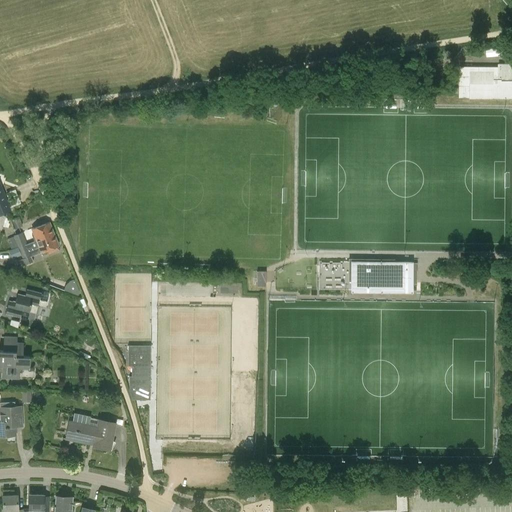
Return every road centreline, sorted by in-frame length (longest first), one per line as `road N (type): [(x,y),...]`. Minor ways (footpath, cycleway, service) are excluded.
road 1 (track): [(511,33),(3,114)]
road 2 (track): [(154,499),(144,441),(94,302),(3,114)]
road 3 (residential): [(154,499),(67,474),(0,475)]
